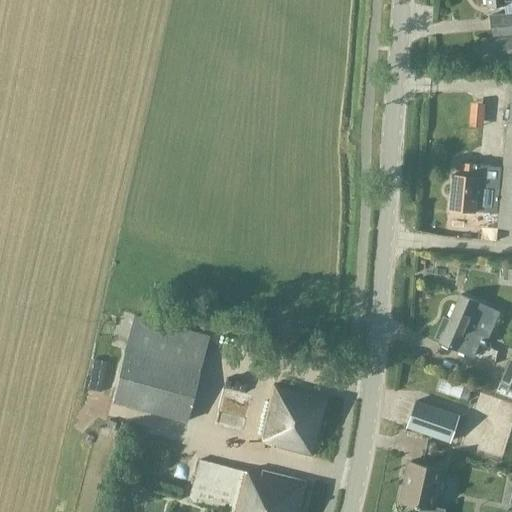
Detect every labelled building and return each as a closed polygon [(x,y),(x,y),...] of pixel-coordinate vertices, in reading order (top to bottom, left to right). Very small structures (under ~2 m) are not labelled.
[(511,0),(485,0),(486,5),(503,3),(504,12),(488,13),(491,37),(478,38),(480,62),(511,59),(511,0)] [(502,163),(511,163),(511,90),(511,91),(508,122),(506,122),(502,163)] [(484,104),(470,102),(467,126),(482,128),(484,104)] [(471,211),(476,164),(459,163),(458,174),(451,174),(448,209),(471,211)] [(511,163),(502,163),(496,226),(511,227),(511,163)] [(477,301),(459,293),(438,343),(456,351),(472,358),(478,343),(484,346),(499,312),(477,301)] [(210,335),(146,319),(133,315),(111,401),(186,422),(210,335)] [(511,356),(509,356),(499,382),(511,386),(511,356)] [(245,421),(253,390),(229,383),(221,415),(245,421)] [(312,456),(327,400),(276,386),(261,439),(274,442),(274,445),(312,456)] [(456,413),(417,399),(408,426),(446,440),(456,413)] [(261,478),(248,475),(248,472),(198,459),(187,501),(231,511),(297,511),(305,483),(262,472),(261,478)] [(443,469),(410,462),(401,501),(434,508),(443,469)]
